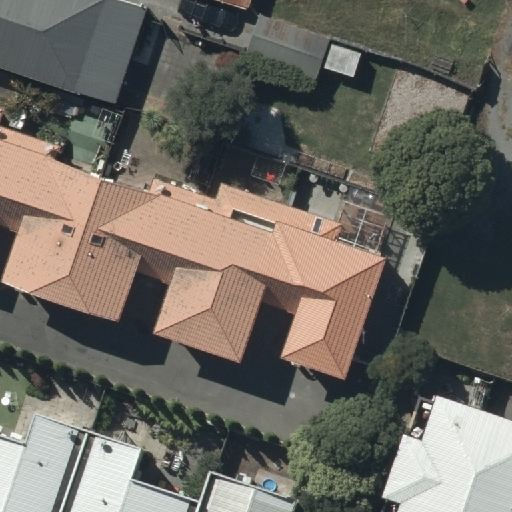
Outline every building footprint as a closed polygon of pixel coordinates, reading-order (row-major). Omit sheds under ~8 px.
[(148,11),(113,0),(0,0),(0,70),(116,110),(148,11)] [(252,0),(205,0),(249,14),(252,0)] [(331,41),(259,17),(246,58),(318,82),(331,41)] [(150,197),(53,164),(58,150),(1,129),(6,114),(0,111),(0,207),(26,217),(0,289),(118,331),(143,258),(177,270),(153,338),(243,369),(270,292),(292,300),(268,369),(350,398),(403,247),(223,181),(216,201),(156,179),(150,197)] [(511,511),(511,397),(432,368),(415,416),(399,411),(377,473),(395,479),(383,511),(511,511)] [(297,511),(301,501),(196,468),(189,491),(165,484),(175,452),(20,403),(12,430),(0,426),(0,511),(297,511)]
